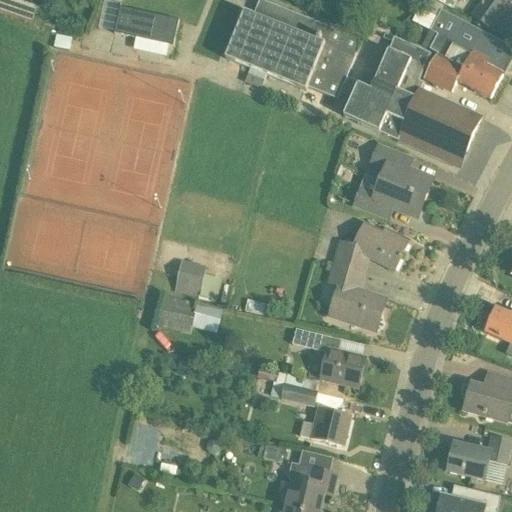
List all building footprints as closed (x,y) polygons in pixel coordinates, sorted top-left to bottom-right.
[(491,101),(504,77),(503,77),(511,60),(511,50),(465,25),(442,13),(444,8),(427,0),(424,0),(412,23),(438,37),(430,52),(438,56),(425,80),(452,95),(457,84),(491,101)] [(431,0),(451,11),(458,0),(431,0)] [(491,33),(511,2),(511,0),(483,0),(470,18),(491,33)] [(362,43),(260,2),(254,17),(245,14),(226,61),(250,71),(245,84),(261,90),(266,77),(306,93),(308,90),(338,102),(362,43)] [(174,49),(180,22),(121,10),(115,35),(174,49)] [(52,31),(48,45),(65,49),(69,35),(52,31)] [(420,94),(424,85),(420,83),(431,56),(395,40),(371,93),(358,87),(344,119),(380,135),(382,130),(400,138),(398,143),(446,164),(450,155),(462,160),(480,121),(420,94)] [(380,184),(426,202),(434,182),(403,169),(407,158),(378,146),(368,169),(384,175),(380,184)] [(418,222),(426,202),(380,184),(377,192),(361,186),(352,209),(382,221),(386,210),(418,222)] [(331,271),(355,277),(363,280),(368,261),(395,274),(408,247),(365,226),(355,248),(339,243),(331,271)] [(217,302),(221,281),(205,277),(206,269),(182,263),(175,294),(200,300),(200,298),(217,302)] [(351,290),(355,277),(331,271),(327,286),(339,290),(329,320),(375,335),(384,306),(368,301),(370,296),(351,290)] [(190,337),(198,306),(164,298),(156,329),(190,337)] [(511,317),(511,318),(497,311),(486,336),(511,347),(511,317)] [(359,391),(366,361),(338,354),(342,342),(296,332),(293,347),(327,355),(320,382),(359,391)] [(192,365),(180,362),(176,376),(189,379),(192,365)] [(277,385),(314,394),(316,384),(279,375),(277,385)] [(507,424),(511,425),(511,380),(496,376),(492,392),(472,387),(464,414),(506,426),(507,424)] [(271,398),(274,384),(258,381),(255,395),(271,398)] [(318,395),(314,394),(277,385),(273,400),(281,401),(281,403),(314,411),(318,395)] [(299,439),(311,442),(344,450),(352,418),(319,410),(315,427),(303,424),(299,439)] [(508,468),(511,450),(511,443),(492,439),(489,455),(454,447),(448,475),(485,484),(490,464),(508,468)] [(281,465),(285,453),(261,447),(258,459),(281,465)] [(287,510),(294,511),(321,511),(326,491),(334,492),(337,479),(297,469),(287,510)] [(146,483),(137,477),(128,489),(138,495),(146,483)] [(494,511),(496,511),(500,499),(468,492),(465,504),(443,498),(439,511),(484,511),(485,510),(494,511)]
